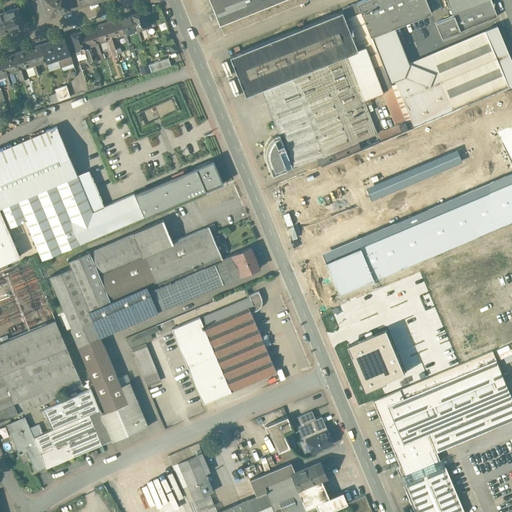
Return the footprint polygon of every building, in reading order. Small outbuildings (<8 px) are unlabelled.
[(66,0),(44,0),(50,16),(70,9),(66,0)] [(209,0),(214,12),(210,14),(212,20),(217,18),(219,24),(279,0),(209,0)] [(307,0),(279,0),(219,24),(223,34),(308,0),(307,0)] [(426,0),(362,0),(358,2),(362,12),(369,31),(370,31),(368,32),(371,37),(432,13),(429,8),(433,6),(431,2),(428,4),(426,0)] [(446,0),(453,15),(435,22),(442,38),(497,16),(490,0),(446,0)] [(358,2),(342,8),(343,11),(346,18),(362,12),(358,2)] [(17,6),(1,12),(7,30),(23,25),(17,6)] [(143,10),(130,14),(136,30),(140,29),(148,26),(143,10)] [(377,52),(361,58),(346,18),(343,11),(230,56),(245,95),(260,89),(265,99),(326,75),(322,64),(345,55),(363,100),(382,93),(389,109),(398,104),(377,52)] [(362,12),(346,18),(361,58),(377,52),(371,37),(368,32),(369,31),(362,12)] [(130,14),(118,18),(124,34),(128,33),(136,30),(130,14)] [(118,18),(106,22),(112,38),(116,37),(124,34),(118,18)] [(106,22),(94,26),(100,42),(108,40),(112,38),(106,22)] [(94,26),(82,30),(87,47),(96,44),(100,42),(94,26)] [(82,30),(70,34),(75,51),(83,48),(87,47),(82,30)] [(64,36),(40,44),(45,61),(46,63),(58,59),(70,55),(64,36)] [(40,44),(27,49),(33,65),(37,64),(45,61),(40,44)] [(27,49),(15,53),(21,69),(25,68),(33,65),(27,49)] [(15,53),(3,57),(9,73),(17,70),(21,69),(15,53)] [(70,55),(58,59),(60,66),(72,62),(70,55)] [(326,75),(265,99),(279,134),(273,136),(267,145),(265,154),(267,163),(272,175),(319,157),(376,134),(377,134),(363,100),(345,55),(322,64),(326,75)] [(3,57),(0,57),(0,76),(4,75),(9,73),(3,57)] [(168,58),(149,64),(152,72),(171,66),(168,58)] [(434,73),(409,63),(404,76),(394,80),(414,126),(453,110),(441,81),(432,78),(434,73)] [(98,79),(86,84),(88,90),(101,86),(98,79)] [(66,85),(55,89),(56,93),(58,100),(70,97),(66,85)] [(141,101),(149,120),(155,117),(159,116),(155,107),(169,101),(172,100),(168,92),(141,101)] [(56,93),(48,95),(50,103),(58,100),(56,93)] [(184,95),(177,98),(176,95),(173,96),(174,99),(172,100),(169,101),(173,110),(175,114),(190,108),(184,95)] [(169,101),(155,107),(159,116),(173,110),(169,101)] [(408,128),(398,104),(389,109),(395,126),(398,124),(401,131),(408,128)] [(157,121),(155,117),(149,120),(153,130),(163,126),(161,120),(157,121)] [(376,134),(319,157),(322,165),(401,131),(398,124),(395,126),(377,134),(376,134)] [(56,126),(0,149),(0,210),(7,227),(25,220),(42,259),(79,242),(70,220),(91,211),(77,175),(56,126)] [(457,149),(366,187),(371,199),(462,161),(457,149)] [(213,159),(195,167),(205,189),(205,190),(223,183),(213,159)] [(195,167),(134,193),(143,215),(205,189),(195,167)] [(511,172),(321,252),(324,260),(359,246),(511,180),(511,172)] [(511,180),(359,246),(372,279),(511,220),(511,180)] [(91,211),(70,220),(79,242),(143,215),(134,193),(91,211)] [(0,264),(19,256),(7,227),(0,210),(0,264)] [(162,220),(132,232),(132,233),(142,255),(171,242),(166,231),(162,220)] [(171,242),(142,255),(132,233),(67,260),(71,267),(89,310),(110,301),(131,292),(134,298),(149,291),(223,260),(222,259),(208,226),(171,242)] [(372,279),(359,246),(324,260),(338,293),(372,279)] [(250,247),(222,259),(223,260),(230,279),(231,279),(259,267),(250,247)] [(223,260),(149,291),(157,310),(231,279),(230,279),(223,260)] [(89,310),(71,267),(50,276),(71,328),(93,319),(89,310)] [(246,287),(196,308),(197,311),(247,290),(246,287)] [(134,298),(131,292),(110,301),(89,310),(93,319),(99,335),(157,310),(149,291),(134,298)] [(200,317),(199,317),(231,391),(276,372),(265,345),(269,343),(266,335),(261,337),(251,312),(256,310),(262,304),(261,297),(258,291),(248,295),(249,296),(200,317)] [(199,317),(171,328),(203,403),(231,391),(199,317),(200,317),(199,317)] [(99,335),(93,319),(71,328),(71,329),(105,411),(105,412),(127,403),(127,402),(120,386),(99,335)] [(55,320),(0,342),(0,420),(83,386),(55,320)] [(370,336),(349,345),(353,355),(352,356),(366,390),(387,382),(386,380),(405,372),(387,329),(370,336)] [(413,384),(400,390),(420,437),(485,410),(511,399),(511,396),(493,351),(413,384)] [(136,398),(129,382),(120,386),(127,402),(136,398)] [(90,389),(43,409),(51,429),(89,413),(99,409),(90,389)] [(485,410),(420,437),(400,390),(391,393),(373,400),(373,401),(420,511),(464,511),(446,466),(444,467),(437,451),(493,428),(485,410)] [(127,403),(105,412),(105,411),(100,413),(112,440),(112,441),(148,426),(136,398),(127,402),(127,403)] [(100,413),(99,409),(89,413),(102,444),(112,440),(100,413)] [(301,412),(293,415),(298,426),(302,425),(306,423),(301,412)] [(51,429),(33,437),(24,416),(6,424),(19,454),(27,451),(35,471),(45,466),(46,468),(102,444),(89,413),(51,429)] [(287,416),(267,424),(278,452),(290,447),(284,432),(292,428),(287,416)] [(321,416),(306,423),(302,425),(312,452),(333,443),(321,416)] [(193,445),(168,455),(172,465),(178,463),(177,462),(197,454),(193,445)] [(197,454),(177,462),(178,463),(193,500),(213,491),(197,454)] [(295,472),(292,473),(298,488),(322,478),(327,476),(320,461),(295,472)] [(291,462),(250,479),(257,496),(266,492),(265,490),(266,490),(264,485),(292,473),(295,472),(291,462)] [(193,500),(178,463),(172,465),(179,481),(181,486),(188,502),(193,500)] [(144,476),(145,479),(151,493),(158,511),(191,511),(188,502),(181,486),(176,489),(166,467),(144,476)] [(292,473),(264,485),(266,490),(265,490),(266,492),(257,496),(216,511),(254,511),(324,483),(322,478),(298,488),(292,473)] [(127,504),(151,493),(145,479),(140,482),(138,478),(120,486),(127,504)] [(254,511),(326,511),(330,510),(325,499),(330,497),(324,483),(254,511)] [(343,491),(330,497),(325,499),(330,510),(333,509),(347,503),(348,503),(343,491)]
